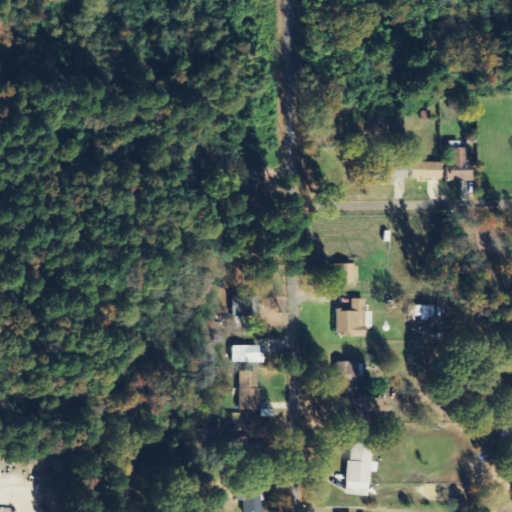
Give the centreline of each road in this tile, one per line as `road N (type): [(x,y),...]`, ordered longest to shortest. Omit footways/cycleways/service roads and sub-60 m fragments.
road 1 (residential): [(300,511),(301,0)]
road 2 (residential): [(511,198),(306,202)]
